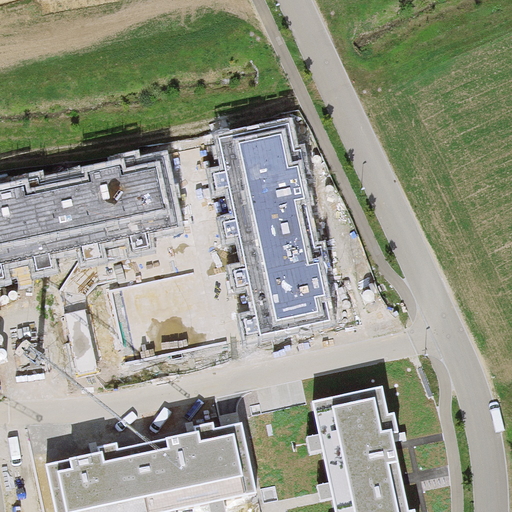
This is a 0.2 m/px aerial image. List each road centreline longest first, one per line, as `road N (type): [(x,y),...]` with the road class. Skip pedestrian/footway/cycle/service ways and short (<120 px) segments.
road 1 (residential): [(450,332),(124,403),(0,413)]
road 2 (residential): [(450,332),(295,0)]
road 3 (residential): [(492,511),(480,413),(450,332)]
